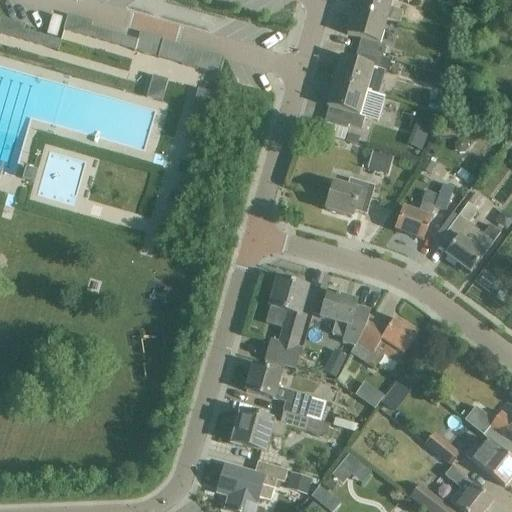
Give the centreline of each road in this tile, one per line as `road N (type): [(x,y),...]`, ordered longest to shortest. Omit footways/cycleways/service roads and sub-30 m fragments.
road 1 (residential): [(139,511),(168,497),(185,474),(256,238)]
road 2 (residential): [(511,358),(385,272),(256,238)]
road 3 (residential): [(256,238),(321,0)]
